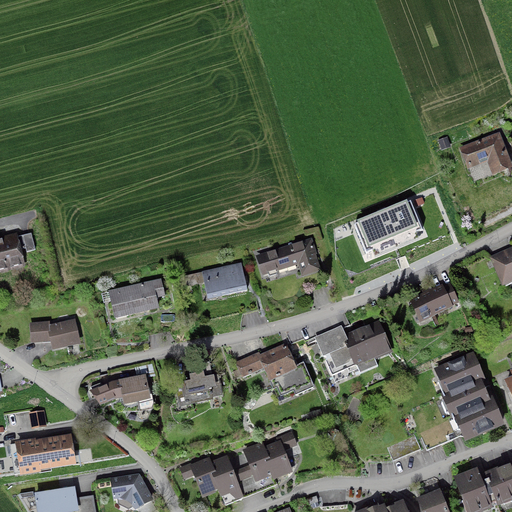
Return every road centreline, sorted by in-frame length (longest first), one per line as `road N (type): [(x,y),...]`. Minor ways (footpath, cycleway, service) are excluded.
road 1 (residential): [(53,390),(78,371),(351,304),(511,228)]
road 2 (residential): [(247,511),(321,484),(399,483),(511,439)]
road 3 (residential): [(53,390),(131,448),(176,511)]
